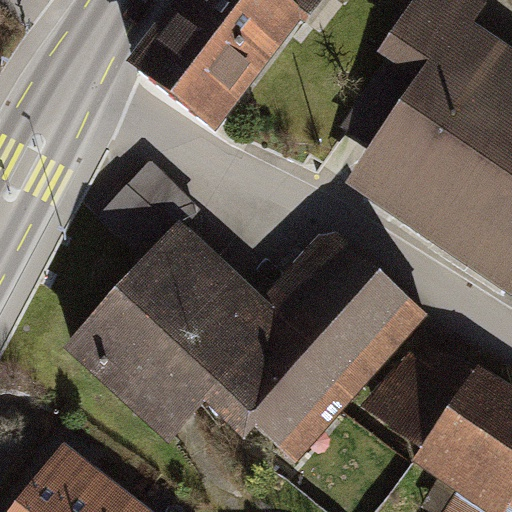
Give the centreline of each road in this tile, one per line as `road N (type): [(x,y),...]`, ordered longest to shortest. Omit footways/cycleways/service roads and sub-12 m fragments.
road 1 (residential): [(79,65),(117,108),(335,221),(511,340)]
road 2 (secondary): [(79,65),(0,220)]
